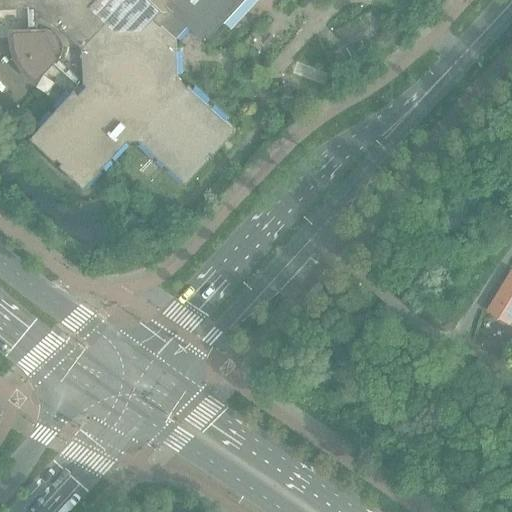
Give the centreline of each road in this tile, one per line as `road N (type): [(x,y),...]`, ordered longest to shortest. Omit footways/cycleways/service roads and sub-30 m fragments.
road 1 (unclassified): [(437,92),(293,189),(126,354)]
road 2 (unclassified): [(165,382),(437,92)]
road 3 (secondary): [(354,511),(165,382)]
road 4 (secondary): [(136,411),(288,511)]
road 5 (secondary): [(126,354),(0,260)]
road 6 (secondary): [(39,511),(136,411)]
road 7 (secondary): [(93,385),(0,482)]
